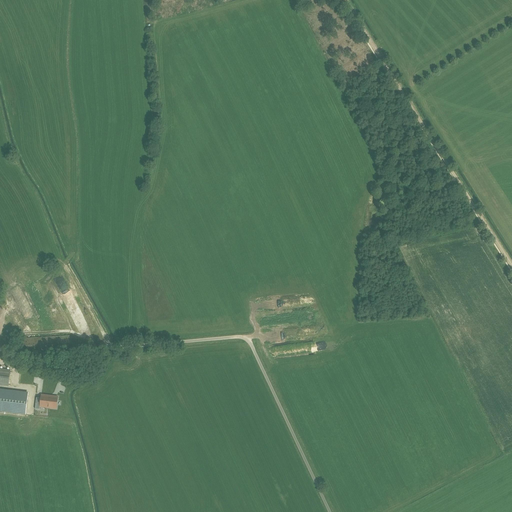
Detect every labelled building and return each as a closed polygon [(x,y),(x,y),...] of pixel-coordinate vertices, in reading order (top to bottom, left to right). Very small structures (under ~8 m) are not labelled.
[(58,281),(58,290),(66,290),(66,281),(58,281)] [(71,349),(71,344),(70,335),(22,338),(23,347),(22,347),(23,352),(71,349)] [(11,370),(0,368),(0,384),(9,385),(11,370)] [(0,389),(0,410),(26,413),(29,393),(0,389)] [(35,408),(39,409),(39,406),(56,408),(58,396),(41,394),(40,403),(35,402),(35,408)]
